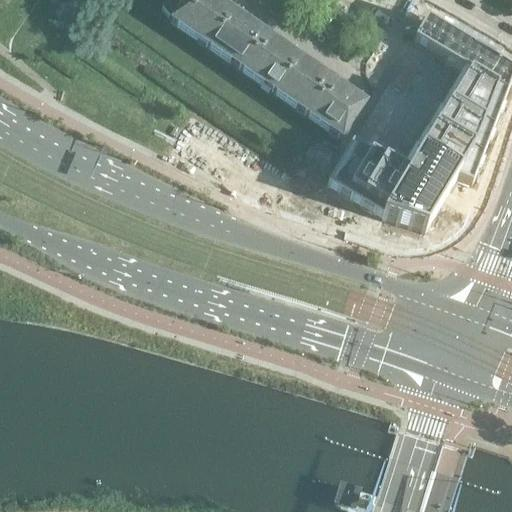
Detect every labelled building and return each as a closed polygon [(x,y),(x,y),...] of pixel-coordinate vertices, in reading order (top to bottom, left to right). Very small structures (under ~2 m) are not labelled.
[(162,14),(172,25),(189,0),(161,0),(171,7),(162,14)] [(171,27),(209,53),(234,18),(207,0),(189,0),(172,25),(171,27)] [(209,53),(239,74),(263,39),(234,18),(209,53)] [(352,148),(327,189),(382,222),(381,223),(381,224),(424,237),(456,184),(471,190),(511,83),(511,73),(427,23),(414,44),(469,77),(407,181),(352,148)] [(239,74),(275,99),(300,64),(263,39),(239,74)] [(275,99),(307,121),(331,86),(300,64),(275,99)] [(331,86),(307,121),(342,145),(366,110),(331,86)] [(332,509),(339,511),(343,511),(354,511),(361,494),(339,486),(332,509)]
